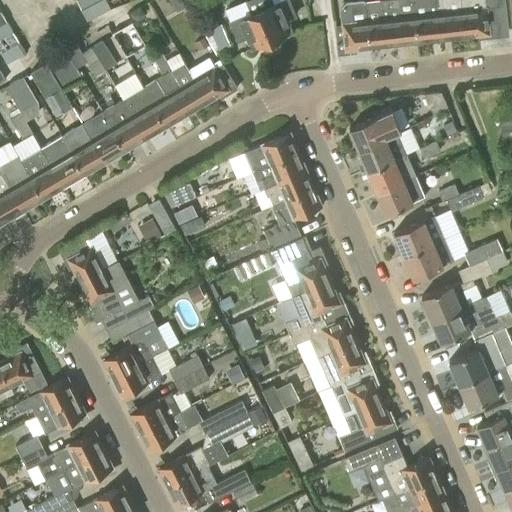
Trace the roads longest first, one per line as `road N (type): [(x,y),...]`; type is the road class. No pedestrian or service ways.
road 1 (residential): [(295,90),(477,511)]
road 2 (residential): [(1,294),(42,236),(295,90)]
road 3 (residential): [(162,511),(67,333),(1,294)]
road 4 (residential): [(295,90),(511,63)]
